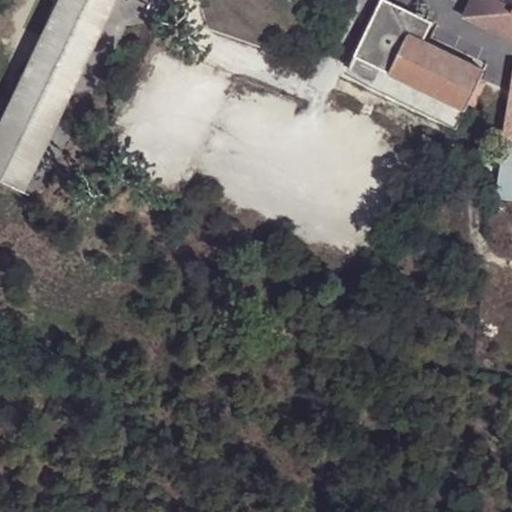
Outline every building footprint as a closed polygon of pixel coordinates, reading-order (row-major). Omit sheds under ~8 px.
[(61,0),(0,127),(0,169),(24,181),(113,0),(61,0)] [(441,98),(430,119),(455,132),(468,103),(473,105),(485,82),(480,80),(484,72),(424,41),(432,22),(387,0),(382,0),(346,76),(370,88),(381,67),(441,98)] [(511,0),(473,0),(465,16),(511,39),(511,0)] [(370,88),(430,119),(441,98),(381,67),(370,88)] [(511,152),(504,151),(495,197),(511,200),(511,152)]
